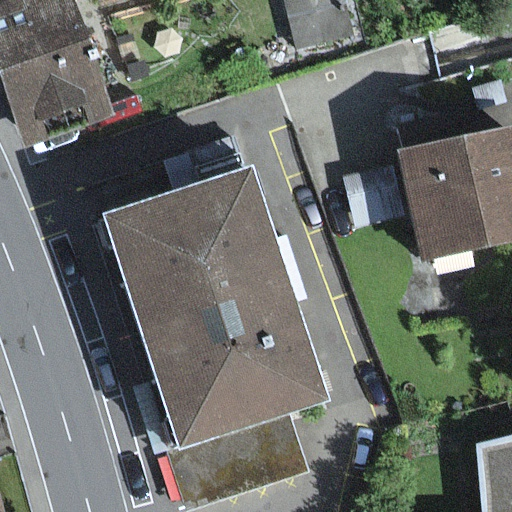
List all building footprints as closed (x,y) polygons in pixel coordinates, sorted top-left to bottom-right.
[(89,0),(42,0),(0,13),(0,36),(38,157),(130,129),(89,0)] [(511,251),(511,125),(402,150),(430,270),(511,251)] [(246,176),(92,226),(170,466),(325,416),(246,176)] [(487,511),(511,511),(511,427),(479,431),(487,511)] [(11,511),(0,461),(0,511),(11,511)]
